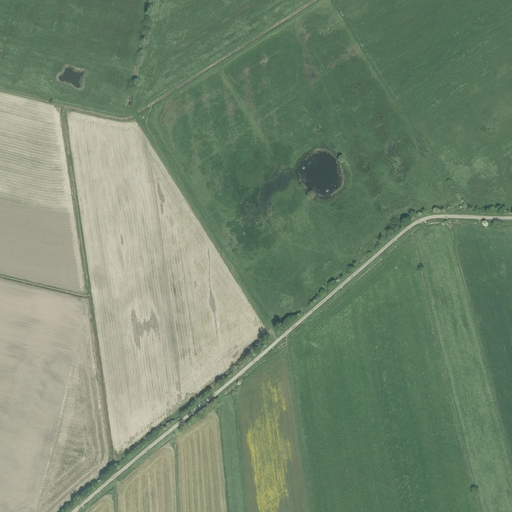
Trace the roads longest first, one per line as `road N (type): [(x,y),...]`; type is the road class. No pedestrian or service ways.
road 1 (unclassified): [(73,511),(411,225),(435,216),(511,217)]
road 2 (track): [(136,113),(278,340)]
